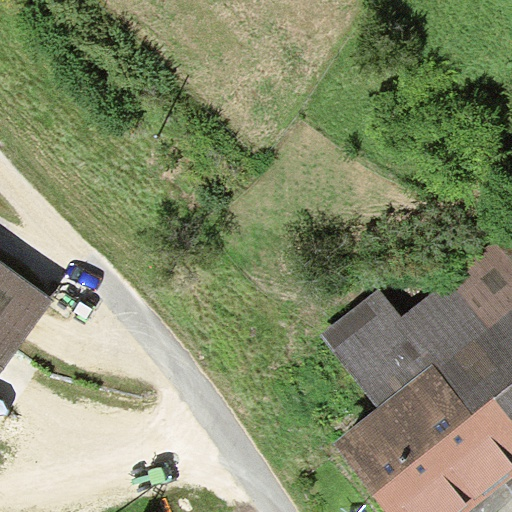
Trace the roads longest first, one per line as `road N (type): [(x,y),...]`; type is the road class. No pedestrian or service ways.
road 1 (track): [(268,511),(146,329)]
road 2 (track): [(0,186),(146,329)]
